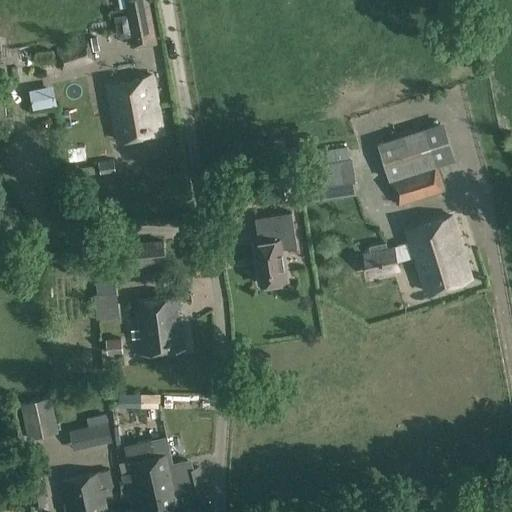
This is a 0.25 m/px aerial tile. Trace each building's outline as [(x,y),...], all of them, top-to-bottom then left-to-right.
[(125,0),(134,46),(157,42),(148,0),(125,0)] [(61,71),(93,62),(87,41),(54,51),(61,71)] [(163,130),(161,119),(152,76),(108,87),(119,139),(163,130)] [(34,110),(37,121),(63,115),(60,103),(34,110)] [(397,204),(444,189),(437,166),(455,159),(443,122),(424,128),(378,143),(397,204)] [(305,201),(357,193),(352,158),(300,166),(305,201)] [(116,172),(114,159),(99,162),(102,175),(116,172)] [(444,192),(406,202),(408,212),(446,203),(444,192)] [(260,284),(288,280),(283,249),(298,247),(292,213),(256,218),(260,242),(254,243),(260,284)] [(452,216),(406,230),(426,292),(472,278),(452,216)] [(94,268),(129,265),(130,268),(167,265),(165,240),(128,242),(92,245),(94,268)] [(387,248),(386,242),(369,246),(370,252),(365,253),(369,275),(398,269),(393,247),(387,248)] [(97,319),(119,316),(114,271),(96,273),(98,293),(94,294),(97,319)] [(405,271),(371,278),(373,288),(408,281),(405,271)] [(135,299),(138,329),(131,330),(132,338),(139,337),(141,354),(185,348),(178,294),(135,299)] [(123,352),(121,338),(106,339),(107,354),(123,352)] [(58,432),(51,397),(20,404),(27,439),(58,432)] [(106,413),(86,417),(88,426),(69,431),(74,450),(112,441),(106,413)] [(170,452),(155,456),(160,478),(149,481),(151,488),(162,486),(167,507),(181,504),(178,488),(189,486),(190,489),(202,486),(198,468),(193,469),(191,461),(172,465),(170,452)] [(160,478),(155,456),(130,461),(141,511),(143,511),(167,507),(162,486),(151,488),(149,481),(160,478)] [(107,511),(104,495),(108,494),(107,487),(113,485),(110,470),(99,472),(63,480),(69,511),(107,511)] [(46,511),(44,501),(47,501),(41,477),(27,480),(32,504),(33,504),(34,511),(46,511)]
